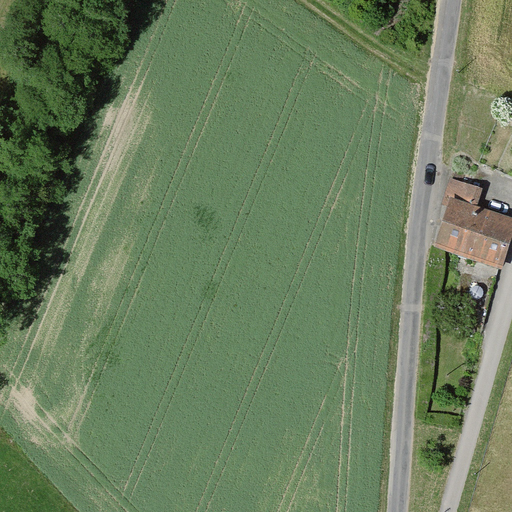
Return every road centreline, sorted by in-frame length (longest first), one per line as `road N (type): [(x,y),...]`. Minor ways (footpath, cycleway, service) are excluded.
road 1 (unclassified): [(449,0),(417,249),(398,511)]
road 2 (unclassified): [(511,280),(449,511)]
